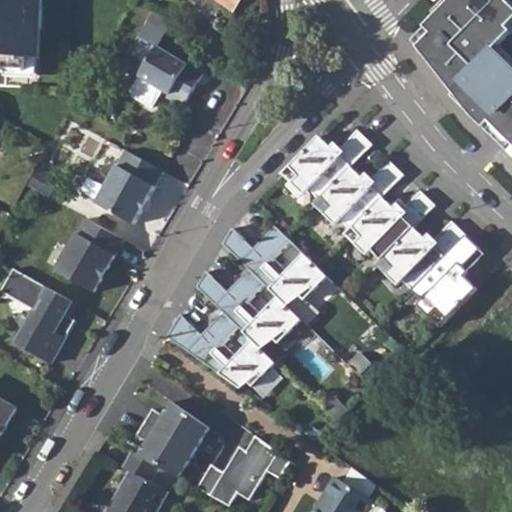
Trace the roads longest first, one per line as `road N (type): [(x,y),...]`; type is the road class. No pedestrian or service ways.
road 1 (residential): [(192,240),(26,511)]
road 2 (residential): [(286,0),(284,52),(192,240)]
road 3 (residential): [(192,240),(366,51)]
road 4 (residential): [(511,213),(444,147),(366,51)]
